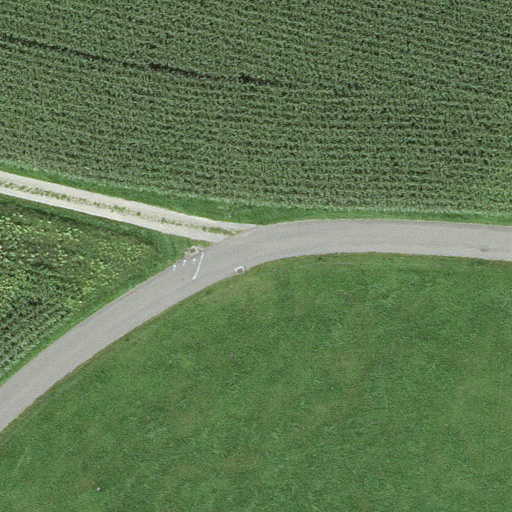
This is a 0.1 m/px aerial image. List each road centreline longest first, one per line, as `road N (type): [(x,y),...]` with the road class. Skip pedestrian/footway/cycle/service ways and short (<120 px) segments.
road 1 (unclassified): [(0,414),(145,302),(257,252),(335,237),(511,244)]
road 2 (track): [(257,252),(210,230),(0,182)]
